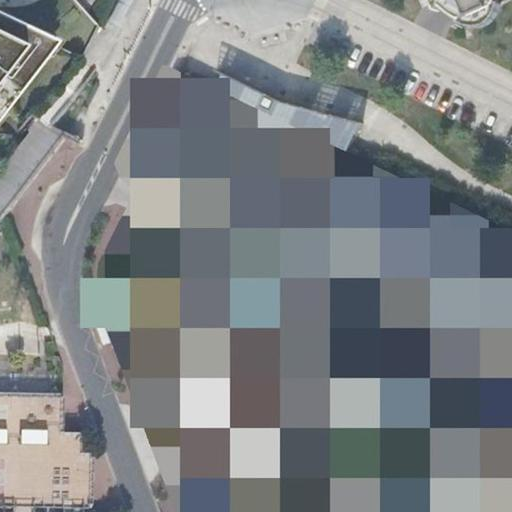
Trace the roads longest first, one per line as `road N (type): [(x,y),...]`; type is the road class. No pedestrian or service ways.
road 1 (residential): [(149,511),(67,287),(74,227),(101,157),(178,0)]
road 2 (residential): [(339,0),(511,88)]
